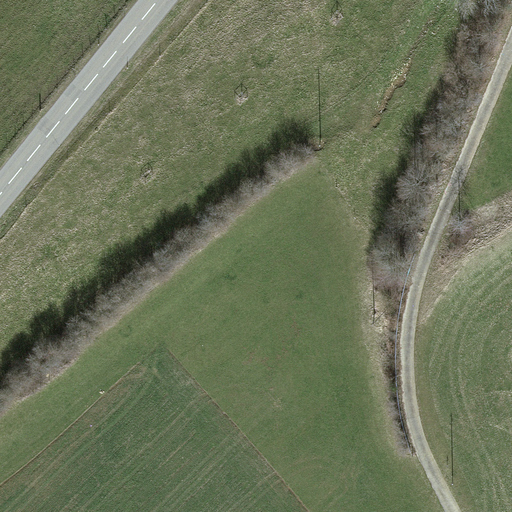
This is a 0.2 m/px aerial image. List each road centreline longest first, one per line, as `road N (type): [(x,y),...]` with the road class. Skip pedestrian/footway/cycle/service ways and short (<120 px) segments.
road 1 (track): [(511,48),(421,269),(407,331),(414,426),(450,511)]
road 2 (tertiary): [(161,0),(0,201)]
